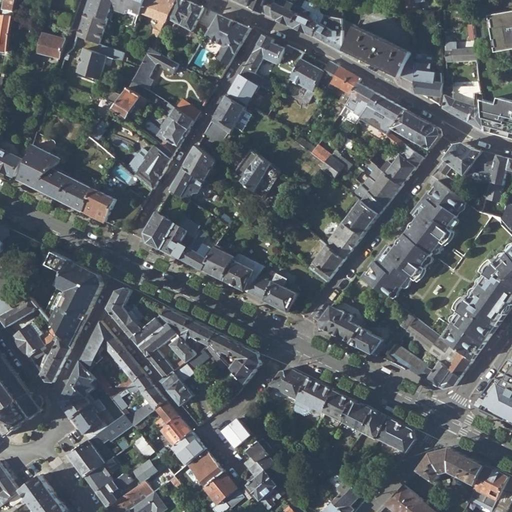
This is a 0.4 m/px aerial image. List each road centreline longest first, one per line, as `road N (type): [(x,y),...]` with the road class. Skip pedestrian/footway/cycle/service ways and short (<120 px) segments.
road 1 (residential): [(126,254),(262,22)]
road 2 (residential): [(292,338),(457,126)]
road 3 (residential): [(262,22),(457,126)]
road 4 (tertiary): [(126,254),(292,338)]
road 5 (tertiary): [(292,338),(447,418)]
road 6 (residential): [(210,431),(198,430),(101,307)]
road 7 (tertiary): [(126,254),(0,193)]
road 8 (residential): [(363,511),(447,418)]
road 9 (residential): [(210,431),(292,338)]
